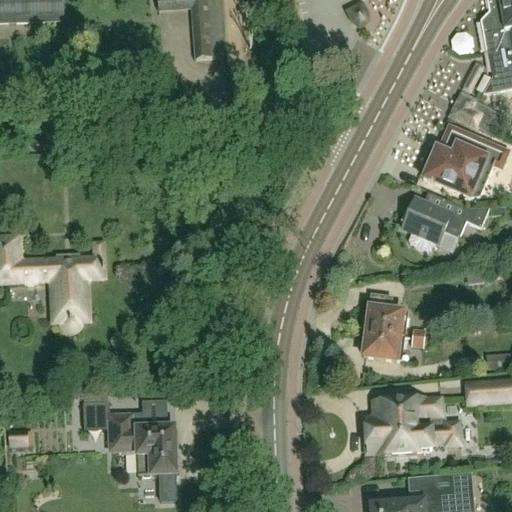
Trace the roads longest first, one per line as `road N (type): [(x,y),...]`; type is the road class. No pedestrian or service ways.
road 1 (primary): [(275,511),(272,389),(283,310),(300,254),(363,143)]
road 2 (residential): [(0,138),(321,127),(363,143)]
road 3 (primary): [(363,143),(435,9)]
